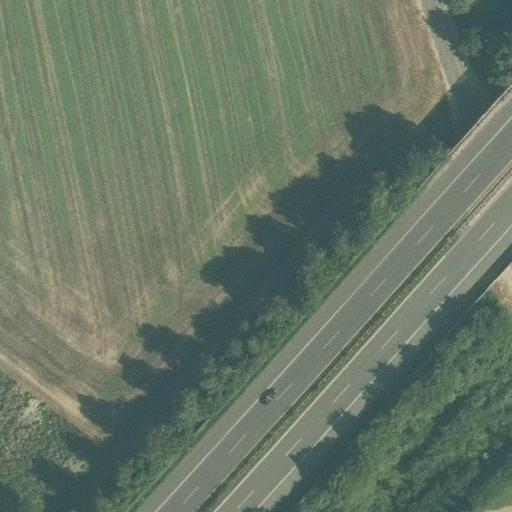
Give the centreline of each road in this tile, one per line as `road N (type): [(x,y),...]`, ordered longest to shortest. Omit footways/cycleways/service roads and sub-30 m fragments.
road 1 (motorway): [(511,133),(173,511)]
road 2 (motorway): [(234,511),(511,200)]
road 3 (secondary): [(431,0),(511,245)]
